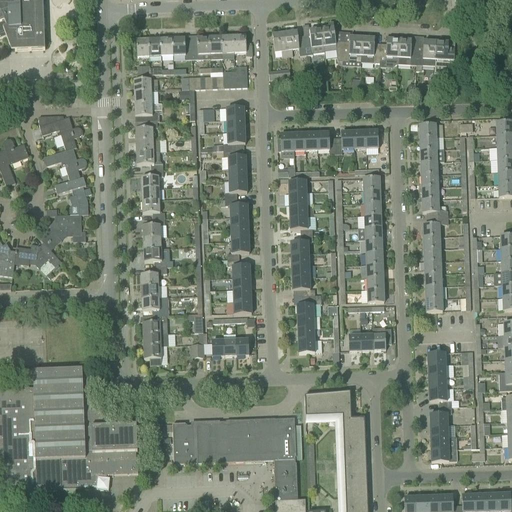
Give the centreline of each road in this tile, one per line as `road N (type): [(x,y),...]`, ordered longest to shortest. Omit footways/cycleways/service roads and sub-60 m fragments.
road 1 (residential): [(125,384),(112,11)]
road 2 (residential): [(273,382),(263,116)]
road 3 (residential): [(404,378),(396,112)]
road 4 (residential): [(104,111),(111,298)]
road 5 (residential): [(39,203),(24,114),(104,111)]
road 6 (residential): [(341,0),(344,28),(448,34),(445,0)]
road 7 (residential): [(112,11),(260,4)]
road 8 (residential): [(273,382),(125,384)]
road 9 (residential): [(263,116),(396,112)]
road 10 (residential): [(249,511),(244,494),(234,490),(157,494),(138,511)]
